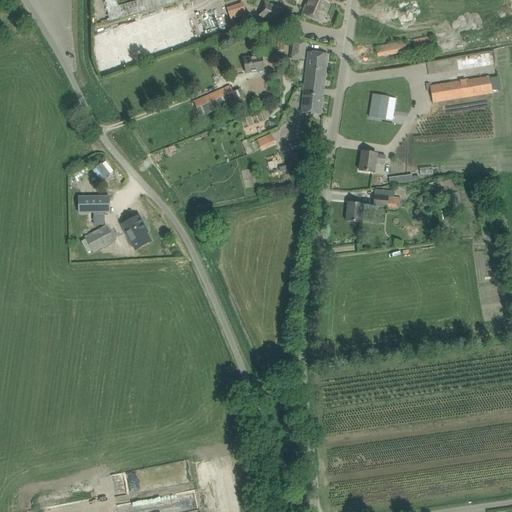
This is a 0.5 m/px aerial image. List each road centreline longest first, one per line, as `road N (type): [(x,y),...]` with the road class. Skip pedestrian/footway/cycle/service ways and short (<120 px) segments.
road 1 (unclassified): [(312,511),(180,231),(105,143),(27,0)]
road 2 (unclassified): [(314,511),(304,339),(355,0)]
